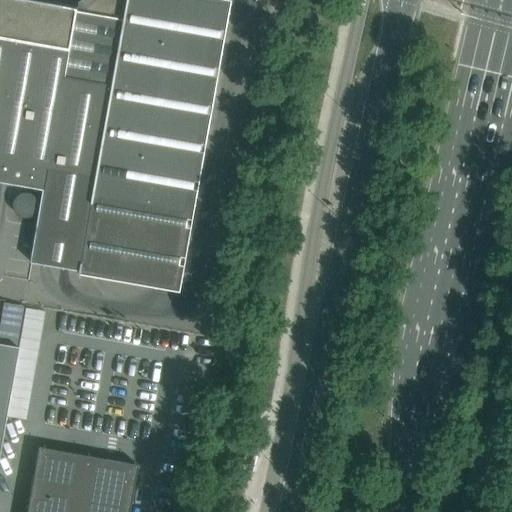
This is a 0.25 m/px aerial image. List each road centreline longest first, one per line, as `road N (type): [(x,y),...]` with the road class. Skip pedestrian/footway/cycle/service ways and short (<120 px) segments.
road 1 (secondary): [(405,0),(290,511)]
road 2 (secondary): [(404,511),(511,37)]
